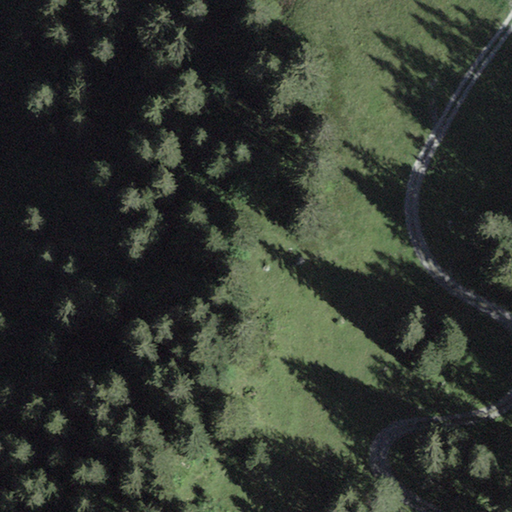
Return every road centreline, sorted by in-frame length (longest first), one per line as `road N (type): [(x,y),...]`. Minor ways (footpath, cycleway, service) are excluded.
road 1 (track): [(511,320),(433,268),(411,205),(417,173),(445,120),(511,22)]
road 2 (track): [(432,511),(390,479),(384,444),(405,428),(472,419),(511,399)]
